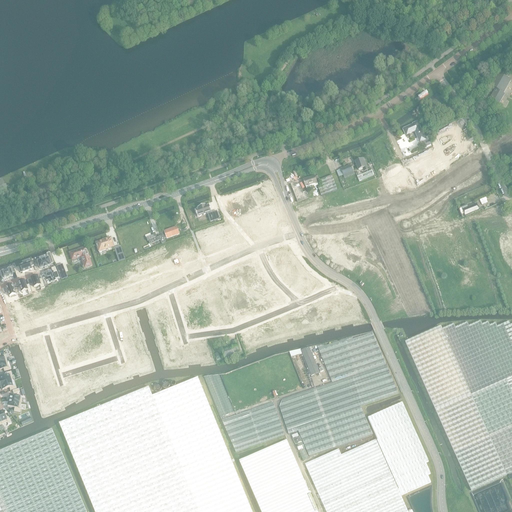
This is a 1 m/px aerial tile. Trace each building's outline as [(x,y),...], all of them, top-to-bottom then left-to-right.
[(503,93),(511,80),(497,72),(490,85),(496,89),(493,94),(493,93),(488,100),(498,106),(504,95),(502,94),(503,93)] [(427,139),(426,136),(424,137),(417,122),(413,124),(413,125),(411,126),(410,125),(408,126),(408,127),(403,129),(406,135),(415,131),(420,142),(427,139)] [(449,187),(458,184),(450,159),(477,150),(469,126),(439,137),(441,143),(435,146),(445,173),(444,173),(449,187)] [(368,170),(364,159),(355,162),(356,165),(358,170),(362,169),(362,170),(364,170),(365,171),(368,170)] [(354,175),(350,165),(341,169),(344,179),(354,175)] [(360,181),(374,175),(372,170),(357,176),(360,181)] [(322,186),(318,187),(321,196),(322,196),(337,190),(332,175),(319,180),(322,186)] [(307,178),(303,180),(304,182),(304,183),(304,184),(305,184),(306,187),(306,186),(307,189),(312,188),(315,187),(314,184),(316,183),(317,186),(320,185),(318,177),(318,176),(315,177),(314,176),(309,178),(307,178)] [(294,182),(290,184),(293,190),(294,193),(298,202),(308,198),(306,192),(303,193),(299,184),(296,185),(294,182)] [(54,189),(51,183),(39,189),(41,194),(54,189)] [(264,190),(259,192),(262,201),(268,199),(267,198),(264,190)] [(259,192),(253,194),(254,196),(256,203),(262,201),(259,192)] [(240,199),(234,201),(237,210),(243,208),(240,199)] [(234,201),(228,203),(231,212),(237,210),(234,201)] [(477,203),(468,206),(467,205),(462,206),(464,214),(479,210),(477,203)] [(211,212),(210,209),(210,208),(209,205),(208,205),(205,206),(205,205),(205,204),(198,207),(198,208),(195,209),(196,213),(196,214),(196,213),(198,217),(211,212)] [(219,219),(217,211),(210,213),(213,221),(219,219)] [(281,220),(275,222),(278,231),(283,230),(284,230),(281,220)] [(275,222),(270,224),(270,225),(273,233),(278,231),(275,222)] [(270,224),(265,225),(268,235),(272,233),(273,233),(270,225),(270,224)] [(265,225),(260,227),(260,228),(263,237),(268,235),(265,225)] [(166,239),(179,234),(177,227),(164,232),(166,238),(166,239)] [(260,227),(254,229),(257,238),(262,237),(263,237),(260,228),(260,227)] [(254,229),(249,231),(250,232),(252,240),(257,238),(254,229)] [(150,244),(163,239),(161,235),(156,237),(155,234),(147,237),(150,244)] [(114,247),(111,239),(101,242),(101,241),(97,242),(98,245),(97,245),(97,246),(97,247),(99,251),(101,250),(102,251),(114,247)] [(224,239),(219,241),(222,250),(227,249),(227,248),(224,239)] [(219,241),(214,242),(214,243),(217,252),(222,250),(219,241)] [(214,242),(209,244),(212,254),(216,252),(217,252),(214,243),(214,242)] [(209,244),(203,246),(204,247),(207,255),(212,254),(209,244)] [(121,246),(114,248),(116,254),(117,257),(119,262),(125,260),(121,246)] [(203,246),(198,248),(201,257),(206,256),(207,255),(204,247),(203,246)] [(92,265),(86,247),(78,250),(77,249),(75,250),(74,251),(70,253),(72,260),(73,260),(73,261),(74,262),(76,261),(77,260),(76,259),(81,257),(85,268),(92,265)] [(198,248),(193,249),(193,250),(196,259),(201,257),(198,248)] [(288,249),(280,253),(282,258),(291,254),(289,249),(288,249)] [(40,261),(38,262),(40,269),(44,267),(44,268),(47,267),(51,265),(51,264),(53,263),(50,253),(47,254),(48,259),(40,261)] [(291,254),(282,258),(283,262),(284,263),(285,262),(292,259),(293,259),(291,254)] [(170,257),(165,259),(168,268),(173,267),(170,257)] [(259,258),(254,261),(258,270),(262,268),(263,268),(259,258)] [(292,259),(285,262),(287,267),(297,263),(294,258),(293,259),(292,259)] [(165,259),(160,261),(163,270),(167,269),(168,268),(165,259)] [(23,266),(19,267),(21,273),(22,272),(22,273),(32,270),(31,268),(31,267),(34,266),(32,261),(24,263),(23,264),(23,265),(23,266)] [(160,261),(154,262),(155,263),(158,272),(163,270),(160,261)] [(254,261),(249,263),(249,264),(253,272),(258,270),(254,261)] [(154,262),(149,264),(152,274),(157,272),(158,272),(155,263),(154,262)] [(249,263),(244,265),(248,275),(252,273),(253,272),(249,264),(249,263)] [(297,263),(287,267),(289,272),(290,272),(298,269),(299,268),(297,263)] [(63,264),(56,267),(62,280),(68,278),(63,264)] [(149,264),(144,266),(144,267),(147,275),(152,274),(149,264)] [(144,265),(139,267),(142,276),(146,275),(147,275),(144,267),(144,266),(144,265)] [(244,265),(239,268),(239,269),(243,277),(248,275),(244,265)] [(5,272),(1,273),(3,280),(9,278),(12,277),(13,277),(12,273),(14,273),(12,267),(4,270),(5,272)] [(48,273),(44,274),(47,281),(50,280),(51,282),(56,281),(56,280),(60,279),(56,267),(51,269),(52,272),(51,272),(48,273)] [(139,267),(133,269),(134,270),(137,278),(142,276),(139,267)] [(239,268),(234,270),(238,279),(242,277),(243,277),(239,269),(239,268)] [(303,268),(294,272),(296,276),(296,277),(298,277),(304,274),(305,273),(303,268)] [(234,270),(229,272),(229,273),(233,281),(238,279),(234,270)] [(126,272),(121,274),(124,283),(128,282),(129,281),(126,272)] [(304,274),(298,277),(300,281),(300,282),(302,281),(308,278),(309,278),(307,273),(305,273),(304,274)] [(121,274),(116,276),(116,277),(119,285),(124,283),(121,274)] [(223,275),(218,277),(222,286),(226,285),(227,284),(223,275)] [(38,277),(31,279),(34,288),(39,286),(40,286),(41,289),(45,288),(42,279),(39,280),(38,277)] [(116,277),(111,279),(114,287),(114,288),(119,286),(119,285),(116,277)] [(218,277),(212,280),(217,289),(221,287),(222,286),(218,277)] [(308,278),(302,281),(303,285),(304,286),(306,285),(312,283),(313,282),(311,277),(309,278),(308,278)] [(111,279),(106,281),(109,289),(109,290),(114,288),(114,287),(111,279)] [(212,280),(208,282),(208,283),(212,291),(217,289),(212,280)] [(25,281),(18,283),(22,293),(27,291),(29,294),(32,293),(29,285),(26,286),(25,281)] [(106,281),(101,282),(104,291),(104,292),(109,290),(109,289),(106,281)] [(312,283),(306,285),(308,290),(316,287),(317,287),(315,281),(313,282),(312,283)] [(101,282),(96,284),(99,293),(99,294),(104,292),(104,291),(101,282)] [(208,282),(202,284),(207,293),(211,291),(212,291),(208,283),(208,282)] [(95,283),(90,285),(94,295),(99,293),(96,284),(95,283)] [(202,284),(198,287),(202,296),(207,293),(202,284)] [(12,285),(6,287),(10,297),(18,294),(17,289),(14,289),(12,285)] [(90,285),(85,287),(89,296),(94,295),(90,285)] [(85,287),(80,289),(84,298),(89,296),(85,287)] [(198,287),(192,289),(197,298),(201,296),(202,296),(198,287)] [(80,289),(75,291),(78,300),(84,298),(80,289)] [(192,289),(188,291),(188,292),(192,300),(197,298),(192,289)] [(332,293),(326,296),(330,305),(336,303),(337,306),(341,304),(338,299),(335,301),(332,293)] [(344,302),(341,304),(343,309),(347,308),(345,304),(350,302),(346,293),(341,295),(344,302)] [(275,295),(270,298),(271,299),(275,307),(280,304),(275,295)] [(324,306),(321,307),(321,309),(323,313),(327,311),(325,308),(330,305),(326,296),(321,298),(324,306)] [(270,298),(265,300),(270,309),(274,307),(275,307),(271,299),(270,298)] [(52,299),(49,300),(52,310),(57,308),(54,299),(52,299)] [(161,308),(157,309),(158,312),(162,311),(164,311),(162,307),(170,305),(168,299),(159,302),(161,308)] [(49,300),(44,302),(47,312),(52,310),(49,300)] [(265,300),(260,302),(261,303),(265,311),(270,309),(265,300)] [(44,302),(38,304),(42,314),(47,312),(44,302)] [(260,302),(255,305),(260,314),(264,312),(265,311),(261,303),(260,302)] [(314,302),(308,304),(313,313),(318,311),(320,314),(323,313),(321,309),(321,307),(317,309),(314,302)] [(38,304),(33,306),(37,315),(42,314),(38,304)] [(306,314),(303,315),(304,317),(305,321),(309,319),(307,316),(313,313),(308,304),(303,307),(306,314)] [(255,305),(250,307),(251,308),(255,316),(260,314),(255,305)] [(33,306),(28,308),(32,317),(37,315),(33,306)] [(28,308),(23,310),(27,319),(32,317),(28,308)] [(23,310),(18,312),(22,321),(27,319),(23,310)] [(296,310),(291,312),(295,321),(300,319),(302,322),(305,321),(304,317),(303,315),(299,317),(296,310)] [(162,311),(158,312),(159,316),(163,315),(165,321),(174,318),(172,312),(165,314),(164,311),(162,311)] [(18,312),(13,314),(16,323),(22,321),(18,312)] [(122,316),(113,319),(115,324),(124,322),(122,316)] [(281,316),(272,321),(275,326),(284,322),(281,316)] [(166,326),(163,328),(164,331),(167,330),(169,329),(168,326),(176,323),(174,318),(165,321),(166,326)] [(511,324),(511,326),(509,322),(498,327),(496,323),(490,326),(488,322),(482,324),(481,321),(469,326),(467,322),(456,327),(454,324),(442,329),(441,327),(405,342),(471,491),(511,472),(511,324)] [(99,322),(94,323),(96,333),(102,332),(99,322)] [(124,322),(115,324),(116,330),(124,328),(125,331),(127,331),(131,330),(130,326),(126,327),(124,322)] [(266,323),(257,327),(260,333),(269,329),(266,323)] [(167,330),(164,331),(165,335),(169,334),(170,339),(180,336),(178,331),(171,333),(169,329),(167,330)] [(126,335),(119,337),(120,343),(130,340),(128,335),(132,333),(131,330),(127,331),(125,331),(126,335)] [(251,330),(242,334),(245,340),(254,336),(251,330)] [(63,332),(57,334),(60,343),(65,342),(63,332)] [(360,406),(398,393),(373,333),(353,339),(352,338),(346,340),(346,339),(324,346),(323,345),(317,347),(332,383),(282,400),(279,407),(288,434),(298,431),(309,456),(373,435),(360,406)] [(172,345),(169,346),(170,350),(175,348),(174,344),(182,342),(180,336),(170,339),(172,345)] [(33,348),(29,349),(30,353),(34,351),(36,351),(35,347),(43,345),(41,339),(31,342),(33,348)] [(130,340),(120,343),(122,349),(130,347),(131,350),(133,350),(137,348),(136,345),(132,346),(130,340)] [(96,345),(93,347),(94,350),(97,349),(99,355),(109,352),(107,346),(99,348),(98,345),(96,345)] [(235,356),(233,352),(239,350),(238,345),(232,347),(232,348),(222,351),(224,359),(235,356)] [(300,349),(289,352),(298,374),(301,373),(300,370),(305,368),(300,355),(303,355),(311,376),(320,373),(310,347),(301,351),(300,349)] [(132,354),(124,356),(126,362),(136,359),(134,353),(138,352),(137,348),(133,350),(131,350),(132,354)] [(184,349),(175,352),(177,358),(186,355),(184,349)] [(34,351),(30,353),(32,356),(35,355),(37,361),(47,358),(45,352),(37,354),(36,351),(34,351)] [(69,358),(61,360),(63,366),(73,363),(71,357),(75,356),(73,353),(72,353),(68,354),(69,358)] [(39,367),(35,368),(36,371),(40,370),(42,370),(41,366),(48,364),(47,358),(37,361),(39,367)] [(136,359),(126,362),(128,368),(138,365),(136,359)] [(7,362),(0,363),(0,369),(3,369),(4,372),(10,370),(9,367),(8,367),(7,362)] [(118,364),(108,367),(110,372),(120,369),(118,364)] [(40,370),(36,371),(37,375),(41,374),(43,380),(53,377),(51,371),(43,373),(42,370),(40,370)] [(99,370),(94,371),(97,381),(102,379),(103,383),(107,382),(106,378),(105,376),(102,377),(99,370)] [(90,381),(87,382),(87,384),(88,388),(92,387),(91,383),(97,381),(94,371),(88,373),(90,381)] [(5,377),(0,378),(0,384),(13,381),(11,375),(12,375),(11,372),(5,374),(5,377)] [(205,377),(204,377),(221,417),(234,412),(219,374),(205,376),(205,377)] [(81,376),(75,377),(78,387),(84,385),(85,389),(88,388),(87,384),(87,382),(83,383),(81,376)] [(45,385),(41,386),(42,390),(46,389),(48,388),(47,385),(54,382),(53,377),(43,380),(45,385)] [(71,387),(68,388),(69,392),(70,394),(73,392),(72,389),(78,387),(75,377),(69,379),(71,387)] [(76,417),(59,424),(75,464),(94,511),(252,511),(247,498),(227,449),(198,378),(152,396),(149,387),(76,417)] [(13,381),(0,384),(0,386),(0,388),(1,388),(2,390),(9,388),(10,391),(16,389),(15,386),(13,386),(12,381),(13,381)] [(56,390),(46,393),(48,399),(58,396),(56,390)] [(8,396),(8,398),(9,398),(8,401),(21,403),(22,398),(15,396),(9,395),(9,396),(8,396)] [(7,403),(6,406),(7,406),(7,407),(14,408),(14,411),(20,412),(21,409),(20,409),(21,403),(8,401),(8,403),(7,403)] [(227,418),(222,420),(236,452),(248,448),(285,435),(273,403),(248,411),(227,418)] [(407,511),(401,496),(431,482),(428,475),(430,474),(426,463),(429,462),(402,403),(368,418),(377,440),(376,441),(376,440),(341,455),(338,449),(305,464),(323,505),(325,511),(407,511)] [(0,421),(2,425),(7,423),(8,425),(11,423),(8,417),(5,418),(2,411),(0,412),(0,421)] [(85,511),(51,430),(0,451),(0,511),(85,511)] [(295,445),(302,442),(300,436),(293,439),(295,445)] [(317,511),(286,440),(239,461),(261,511),(317,511)] [(304,449),(299,451),(303,461),(309,459),(304,449)]
